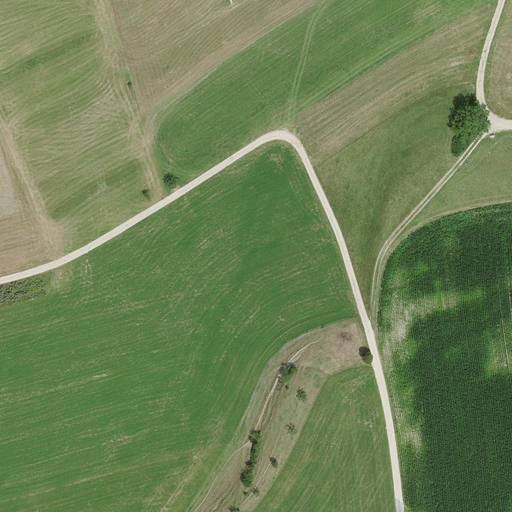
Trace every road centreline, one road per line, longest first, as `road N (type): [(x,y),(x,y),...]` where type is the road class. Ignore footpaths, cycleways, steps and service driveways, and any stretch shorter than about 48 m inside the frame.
road 1 (track): [(0,278),(98,243),(270,134),(288,131),(332,223),(367,335),(390,436),(396,511)]
road 2 (track): [(367,335),(375,261),(386,239),(490,126)]
road 3 (track): [(511,124),(490,126),(477,101),(499,0)]
